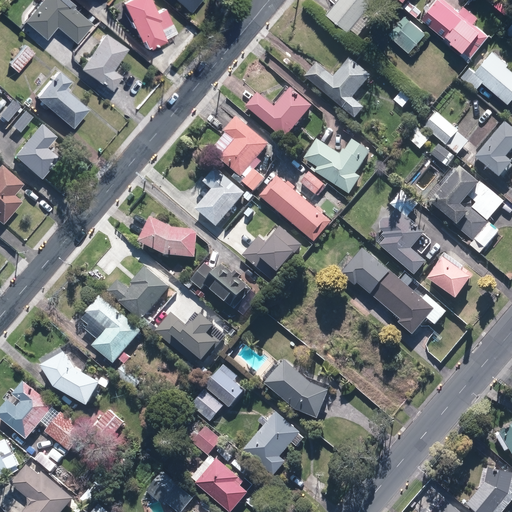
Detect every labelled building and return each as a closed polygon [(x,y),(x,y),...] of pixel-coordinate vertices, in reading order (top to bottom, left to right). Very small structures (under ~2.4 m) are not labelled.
[(46,40),(57,27),(77,44),(93,25),(73,8),(75,5),(69,0),(42,0),(24,21),(46,40)] [(153,14),(146,0),(126,0),(119,4),(142,52),(163,42),(157,30),(170,24),(163,9),(153,14)] [(174,0),(192,14),(204,0),(174,0)] [(355,31),(362,36),(375,20),(368,14),(379,0),(344,0),(332,16),(353,33),(355,31)] [(445,0),(425,25),(472,63),(492,38),(476,25),(481,19),(467,8),(463,14),(445,0)] [(509,10),(497,0),(487,0),(505,15),(509,10)] [(408,9),(419,19),(424,13),(413,4),(408,9)] [(392,36),(412,54),(429,36),(409,17),(392,36)] [(96,26),(89,36),(96,41),(76,69),(108,91),(118,77),(109,70),(123,49),(104,36),(106,33),(96,26)] [(10,65),(18,71),(35,52),(27,45),(10,65)] [(485,84),(511,105),(511,104),(511,70),(510,68),(511,65),(495,52),(478,74),(471,68),(463,78),(479,91),(485,84)] [(310,79),(358,120),(367,109),(356,99),(374,77),(353,60),(337,79),(321,66),(310,79)] [(36,97),(72,127),(88,109),(64,88),(70,81),(59,71),(36,97)] [(34,83),(38,86),(46,77),(42,74),(34,83)] [(251,110),(288,141),(316,109),(295,91),(279,109),(264,96),(251,110)] [(0,118),(6,123),(19,108),(10,101),(0,112),(0,118)] [(32,118),(25,111),(10,127),(18,134),(32,118)] [(426,128),(460,156),(471,142),(460,133),(461,132),(438,113),(426,128)] [(236,180),(243,185),(250,177),(248,175),(253,169),(255,170),(257,168),(259,170),(263,165),(259,161),(273,146),(241,120),(229,135),(238,142),(223,161),(240,175),(236,180)] [(16,157),(44,181),(62,160),(49,150),(59,139),(43,125),(16,157)] [(482,161),(507,181),(511,175),(511,126),(511,125),(508,130),(503,129),(481,155),(483,159),(482,161)] [(409,139),(423,151),(433,141),(418,128),(409,139)] [(318,173),(352,196),(363,179),(358,175),(373,153),(356,141),(348,152),(346,151),(343,156),(321,141),(308,160),(320,169),(318,173)] [(429,152),(450,168),(458,158),(436,142),(429,152)] [(207,155),(212,159),(215,155),(210,151),(207,155)] [(453,223),(473,240),(488,221),(486,220),(503,201),(479,181),(459,165),(441,187),(437,184),(428,195),(431,198),(429,201),(454,222),(453,223)] [(0,169),(0,222),(4,226),(23,203),(15,196),(24,185),(2,167),(0,169)] [(199,211),(220,229),(248,195),(219,170),(207,184),(215,191),(199,211)] [(263,198),(317,244),(334,223),(280,178),(273,185),(257,171),(246,184),(257,193),(258,191),(265,196),(263,198)] [(304,184),(318,196),(327,185),(312,174),(304,184)] [(380,243),(419,278),(431,265),(415,251),(428,236),(410,219),(422,206),(406,192),(394,206),(399,211),(392,219),(386,220),(383,224),(383,231),(387,235),(380,243)] [(320,202),(326,206),(330,201),(323,196),(320,202)] [(327,214),(332,218),(339,210),(332,204),(328,210),(327,214)] [(168,257),(200,260),(201,232),(177,231),(157,221),(151,231),(145,228),(139,239),(146,243),(145,246),(168,257)] [(233,249),(249,262),(260,248),(245,235),(233,249)] [(295,251),(300,255),(305,249),(300,245),(295,251)] [(398,322),(413,334),(435,308),(362,248),(340,274),(354,286),(357,283),(400,319),(398,322)] [(427,278),(455,298),(470,277),(468,275),(470,272),(460,265),(458,267),(442,256),(427,278)] [(251,263),(256,267),(261,262),(255,257),(251,263)] [(117,301),(139,319),(168,284),(144,264),(129,282),(131,283),(127,288),(116,279),(107,291),(118,300),(117,301)] [(209,287),(238,311),(255,291),(242,280),(244,277),(239,273),(237,275),(225,266),(219,274),(208,265),(194,282),(205,291),(209,287)] [(259,271),(265,275),(269,269),(264,265),(259,271)] [(348,335),(363,318),(330,289),(314,306),(330,320),(311,342),(329,357),(328,358),(336,366),(337,365),(343,369),(358,352),(352,347),(356,342),(348,335)] [(93,346),(114,363),(141,329),(100,296),(87,313),(107,329),(93,346)] [(187,326),(171,313),(155,330),(198,367),(219,342),(207,332),(214,324),(200,313),(192,321),(191,320),(187,326)] [(53,387),(85,405),(97,385),(100,386),(104,380),(97,376),(94,380),(72,367),(63,353),(61,354),(40,366),(53,387)] [(300,408),(323,417),(334,389),(319,384),(289,359),(269,382),(300,408)] [(131,368),(134,371),(139,366),(135,362),(131,368)] [(210,386),(234,407),(249,390),(238,380),(237,373),(228,365),(210,386)] [(119,376),(137,390),(145,381),(127,366),(119,376)] [(46,421),(48,424),(60,410),(56,407),(58,405),(29,381),(18,394),(27,401),(22,407),(14,400),(2,414),(31,439),(46,421)] [(194,404),(213,421),(227,405),(208,388),(194,404)] [(60,410),(48,424),(53,427),(49,431),(73,451),(89,431),(66,412),(65,414),(60,410)] [(96,431),(110,443),(126,424),(112,411),(96,431)] [(248,449),(279,474),(290,461),(284,456),(296,442),(301,445),(308,437),(303,433),(304,431),(280,411),(272,420),(265,415),(261,420),(267,425),(248,449)] [(511,423),(500,431),(501,433),(496,436),(505,451),(510,448),(511,451),(511,423)] [(195,441),(210,455),(224,439),(208,425),(195,441)] [(53,467),(60,460),(50,452),(44,459),(53,467)] [(0,475),(8,472),(7,470),(16,465),(11,454),(1,458),(0,455),(0,475)] [(200,482),(235,511),(252,491),(244,485),(247,480),(220,458),(218,460),(212,455),(194,476),(200,481),(200,482)] [(24,511),(63,511),(76,498),(45,471),(42,474),(30,464),(14,483),(31,497),(31,505),(24,511)] [(74,478),(58,464),(49,474),(65,488),(74,478)] [(511,471),(489,466),(486,480),(467,504),(476,511),(494,511),(510,493),(511,483),(511,471)] [(167,500),(181,511),(184,511),(196,497),(180,484),(181,483),(166,470),(150,490),(165,503),(167,500)] [(461,511),(448,501),(438,511),(461,511)] [(94,511),(112,511),(102,503),(94,511)]
